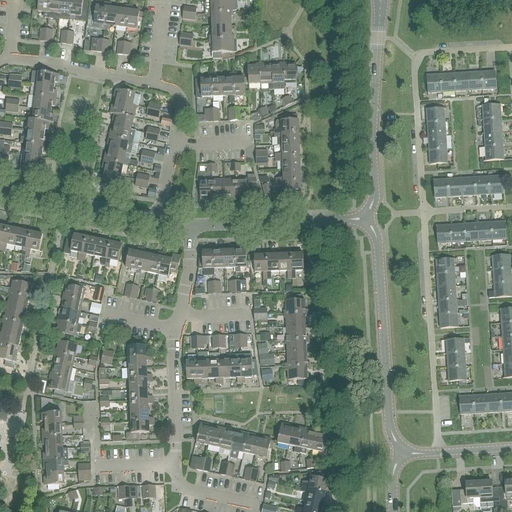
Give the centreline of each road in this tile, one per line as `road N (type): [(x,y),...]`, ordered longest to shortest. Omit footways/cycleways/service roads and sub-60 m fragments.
road 1 (residential): [(438,452),(414,64),(424,52),(511,47)]
road 2 (residential): [(0,61),(50,63),(172,93),(180,112),(157,221)]
road 3 (residential): [(175,464),(172,344),(189,272),(185,226)]
road 4 (residential): [(400,454),(388,411),(376,236),(367,219)]
road 5 (residential): [(367,219),(380,0)]
road 6 (residential): [(157,221),(0,187)]
road 7 (residential): [(338,220),(185,226)]
road 8 (residential): [(175,464),(93,466),(91,410)]
